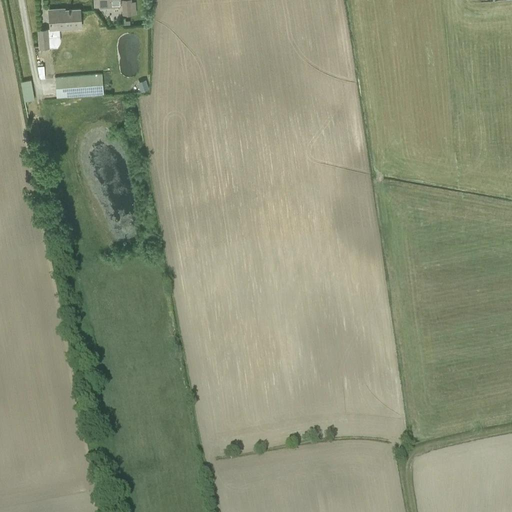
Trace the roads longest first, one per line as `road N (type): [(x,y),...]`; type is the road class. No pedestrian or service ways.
road 1 (track): [(116,486),(20,0)]
road 2 (track): [(511,429),(416,451),(406,467),(412,511)]
